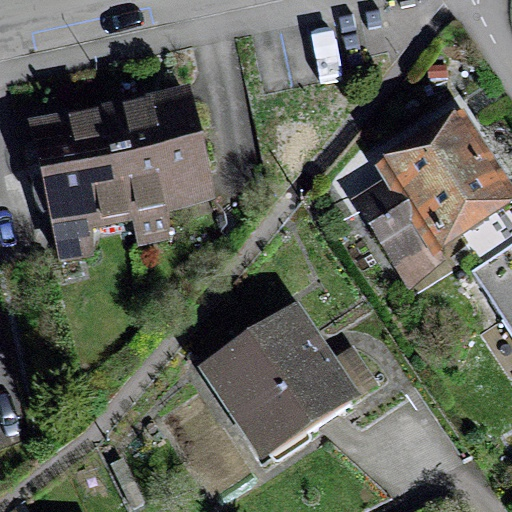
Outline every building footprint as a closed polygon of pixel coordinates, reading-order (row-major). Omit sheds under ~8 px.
[(187,106),(114,122),(136,217),(209,200),(187,106)] [(59,234),(136,217),(114,122),(38,140),(59,234)] [(473,272),(511,247),(511,204),(466,130),(358,196),(398,262),(448,232),(473,272)] [(511,247),(473,272),(511,336),(511,247)] [(335,400),(293,336),(214,388),(257,452),(335,400)]
